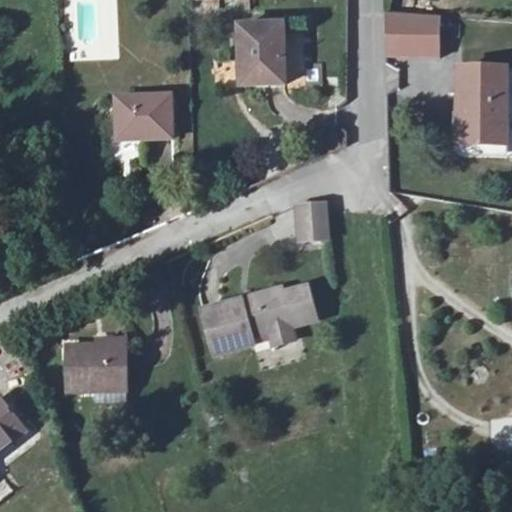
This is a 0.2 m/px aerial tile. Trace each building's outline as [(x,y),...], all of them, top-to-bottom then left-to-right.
[(389,59),(439,59),(439,23),(389,19),(389,59)] [(247,31),(249,91),(294,90),(292,30),(247,31)] [(477,144),(511,143),(511,68),(464,69),(467,115),(475,114),(477,144)] [(122,101),(123,145),(178,143),(177,100),(122,101)] [(475,114),(467,115),(461,115),(463,165),(511,161),(511,143),(477,144),(475,114)] [(306,288),(209,310),(224,365),(268,357),(263,339),(315,327),(306,288)] [(73,349),(76,398),(134,395),(131,346),(73,349)] [(0,408),(0,462),(30,439),(6,404),(0,408)]
